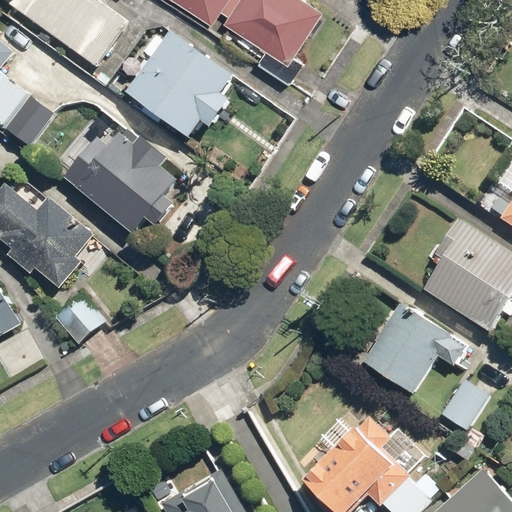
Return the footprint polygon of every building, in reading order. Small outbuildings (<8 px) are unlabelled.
[(7,0),(103,68),(135,23),(104,0),(7,0)] [(231,0),(182,0),(217,22),(231,0)] [(328,10),(313,0),(243,0),(230,21),(272,48),(294,63),(298,56),(328,10)] [(242,76),(178,31),(134,94),(197,138),(209,121),(218,128),(238,99),(230,94),(242,76)] [(0,75),(4,71),(19,52),(0,36),(0,75)] [(272,48),(263,61),(294,81),(307,63),(298,56),(294,63),(272,48)] [(33,94),(4,71),(0,75),(0,119),(8,126),(33,94)] [(59,115),(34,96),(10,127),(35,146),(59,115)] [(171,197),(184,181),(167,167),(173,158),(146,137),(144,140),(133,131),(129,136),(126,134),(115,148),(102,138),(70,178),(141,235),(153,219),(162,227),(181,204),(171,197)] [(41,268),(66,289),(88,263),(81,257),(99,236),(54,198),(43,211),(11,184),(0,197),(0,226),(8,233),(4,238),(17,249),(12,255),(36,274),(41,268)] [(511,311),(511,249),(465,220),(443,254),(451,260),(432,290),(499,332),(511,311)] [(0,340),(27,326),(0,277),(0,340)] [(112,323),(88,295),(60,318),(84,346),(112,323)] [(458,335),(407,304),(371,363),(421,393),(443,355),(461,365),(471,348),(455,339),(458,335)] [(495,395),(469,379),(447,415),(473,431),(495,395)] [(370,420),(309,480),(340,511),(358,511),(374,497),(385,508),(417,477),(401,461),(399,463),(386,450),(398,439),(378,418),(373,423),(370,420)] [(249,511),(226,470),(216,475),(222,485),(195,500),(190,491),(167,504),(171,511),(249,511)] [(511,511),(511,496),(488,471),(442,511),(511,511)]
